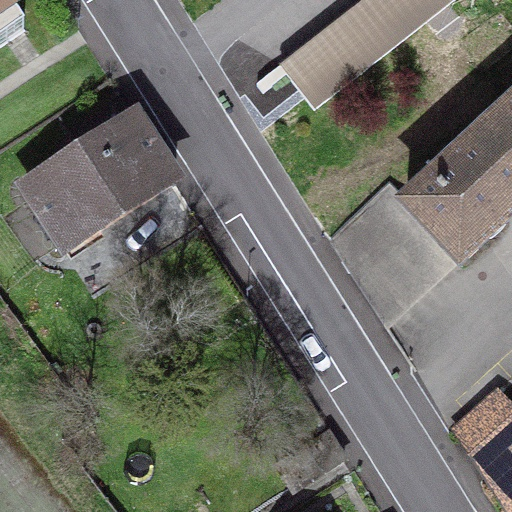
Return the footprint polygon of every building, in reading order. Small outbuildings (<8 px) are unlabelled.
[(0,0),(0,46),(23,31),(8,9),(15,7),(10,0),(0,0)] [(455,0),(366,0),(279,68),(313,112),(455,0)] [(457,265),(459,269),(511,219),(511,115),(495,133),(482,137),(475,152),(408,210),(457,265)] [(64,254),(174,184),(134,121),(24,191),(64,254)] [(387,330),(457,265),(408,210),(388,188),(330,242),(387,330)] [(343,463),(325,435),(275,467),(292,495),(343,463)]
